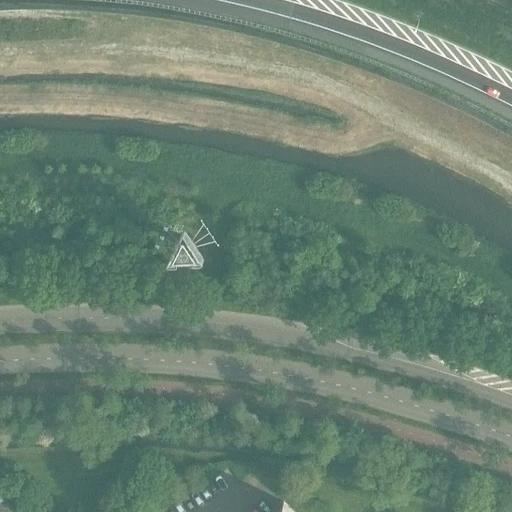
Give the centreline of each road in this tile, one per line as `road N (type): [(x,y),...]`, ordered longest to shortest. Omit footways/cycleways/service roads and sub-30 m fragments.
road 1 (secondary): [(511,402),(365,350),(268,331),(151,319),(0,321)]
road 2 (secondary): [(0,362),(231,367),(362,390),(511,439)]
road 3 (motorway): [(248,0),(321,18),(511,98)]
